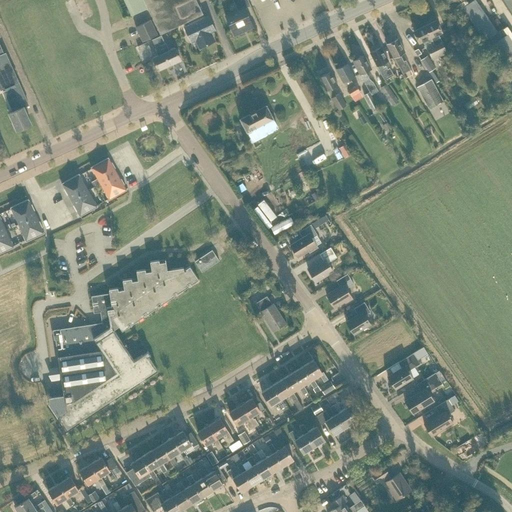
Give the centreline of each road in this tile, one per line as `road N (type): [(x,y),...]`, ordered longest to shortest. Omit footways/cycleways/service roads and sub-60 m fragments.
road 1 (residential): [(0,483),(215,393),(320,325)]
road 2 (unclassified): [(320,325),(165,103)]
road 3 (primary): [(165,103),(379,0)]
road 4 (primary): [(0,178),(135,115)]
road 5 (unclassified): [(511,511),(395,428)]
road 6 (residential): [(283,496),(395,428)]
road 7 (unclassified): [(395,428),(320,325)]
